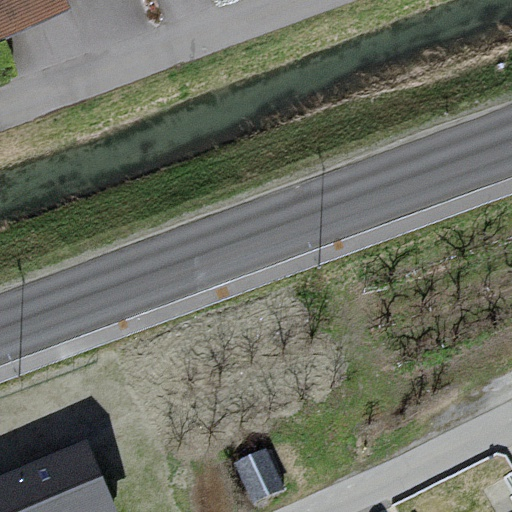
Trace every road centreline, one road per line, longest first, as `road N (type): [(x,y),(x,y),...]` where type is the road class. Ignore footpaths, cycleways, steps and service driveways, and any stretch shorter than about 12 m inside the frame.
road 1 (secondary): [(0,315),(511,126)]
road 2 (residential): [(314,0),(0,116)]
road 3 (residential): [(511,417),(316,511)]
